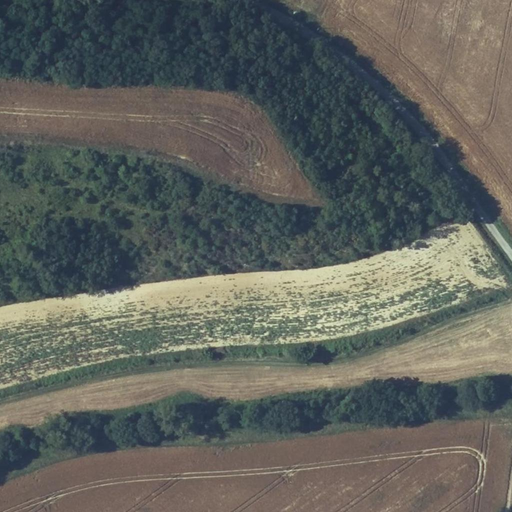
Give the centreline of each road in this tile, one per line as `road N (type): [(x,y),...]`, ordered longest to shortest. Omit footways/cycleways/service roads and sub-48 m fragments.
road 1 (track): [(0,396),(160,358),(336,355),(511,296)]
road 2 (unclassified): [(511,256),(378,92),(295,30),(158,0)]
